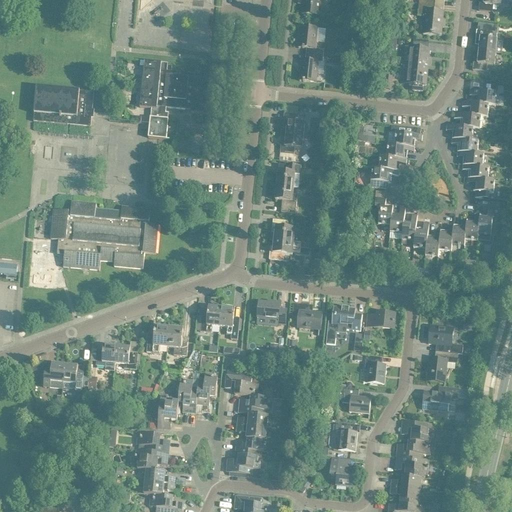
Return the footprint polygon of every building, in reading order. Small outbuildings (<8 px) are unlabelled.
[(48,35),(57,36),(58,7),(57,7),(57,0),(26,0),(26,15),(48,16),(48,35)] [(303,0),(302,14),(320,16),(321,0),(303,0)] [(479,0),(478,11),(492,12),(493,5),(500,6),(500,0),(479,0)] [(443,6),(419,4),(417,16),(424,17),(423,34),(440,36),(443,6)] [(478,51),(495,53),(497,40),(496,40),(497,33),(493,32),(494,25),(477,23),(475,45),(479,45),(478,51)] [(305,55),(323,56),(323,50),(315,49),(317,28),(301,27),(298,48),(306,48),(305,55)] [(408,69),(428,71),(429,57),(429,49),(428,49),(429,44),(418,43),(417,48),(405,47),(404,60),(409,60),(408,69)] [(494,65),(495,53),(478,51),(478,56),(473,55),(472,70),(486,72),(487,65),(494,65)] [(323,56),(305,55),(305,60),(301,60),(299,81),(316,83),(317,75),(322,75),(324,63),(322,63),(323,56)] [(194,74),(171,71),(171,66),(167,66),(167,63),(144,61),(139,108),(151,109),(148,138),(166,140),(169,113),(165,113),(166,107),(185,109),(185,108),(191,108),(190,113),(208,114),(212,68),(195,66),(194,74)] [(426,85),(428,71),(408,69),(407,78),(402,78),(402,83),(426,85)] [(385,76),(383,89),(391,90),(392,76),(385,76)] [(489,105),(495,106),(498,83),(471,80),(469,95),(478,96),(477,104),(489,105)] [(90,127),(92,109),(94,93),(36,87),(33,121),(90,127)] [(487,118),(489,105),(477,104),(462,102),(462,107),(470,108),(469,115),(481,117),(487,118)] [(286,134),(303,136),(304,123),(297,122),(298,115),(284,114),(282,128),(286,129),(286,134)] [(480,129),(481,117),(469,115),(454,114),(454,119),(462,120),(462,127),(473,128),(473,129),(480,129)] [(319,131),(328,132),(329,119),(321,119),(319,131)] [(472,141),(473,129),(473,128),(462,127),(446,125),(446,130),(455,131),(454,139),(472,141)] [(412,147),(413,139),(421,140),(422,135),(419,135),(420,129),(391,126),(391,133),(395,133),(394,145),(412,147)] [(303,136),(286,134),(285,139),(281,139),(280,154),(294,155),(294,148),(302,149),(303,136)] [(478,142),(472,141),(454,139),(452,138),(451,144),(460,145),(459,152),(477,154),(478,142)] [(356,153),(364,154),(364,148),(365,142),(357,142),(356,153)] [(394,145),(388,144),(387,157),(404,159),(405,151),(414,152),(414,147),(412,147),(394,145)] [(0,171),(24,172),(25,150),(0,148),(0,171)] [(484,155),(477,154),(459,152),(457,152),(457,157),(465,158),(464,165),(465,166),(483,167),(484,155)] [(321,154),(316,158),(321,164),(326,160),(321,154)] [(396,171),(397,164),(406,165),(406,159),(404,159),(387,157),(380,156),(379,169),(396,171)] [(277,186),(294,188),(295,175),(300,175),(300,166),(286,165),(285,172),(278,171),(277,186)] [(489,168),(483,167),(465,166),(464,165),(462,165),(462,170),(471,171),(470,178),(470,179),(488,181),(488,180),(489,168)] [(371,182),(375,182),(374,188),(384,189),(385,183),(392,183),(392,175),(398,176),(399,171),(396,171),(379,169),(372,168),(371,182)] [(494,181),(488,180),(488,181),(470,179),(470,178),(468,178),(467,183),(473,184),(473,192),(475,192),(474,198),(488,199),(489,193),(493,194),(494,181)] [(294,188),(277,186),(275,200),(282,200),(281,212),(296,214),(298,195),(293,194),(294,188)] [(390,226),(392,215),(393,206),(386,206),(386,199),(380,198),(380,199),(374,198),(373,204),(379,205),(377,225),(390,226)] [(53,210),(51,239),(51,240),(59,240),(58,255),(64,255),(63,268),(99,271),(100,261),(114,263),(113,267),(143,270),(144,253),(156,254),(158,225),(148,224),(150,209),(122,207),(122,212),(95,209),(96,204),(71,202),(71,212),(53,210)] [(478,235),(477,240),(490,242),(492,221),(498,221),(500,203),(489,202),(487,218),(480,217),(478,235)] [(392,215),(390,226),(390,233),(402,234),(404,223),(405,207),(400,207),(399,215),(392,215)] [(312,216),(320,217),(321,209),(313,209),(312,216)] [(411,223),(404,223),(402,234),(401,245),(413,246),(414,242),(415,230),(415,231),(417,215),(411,215),(411,223)] [(464,240),(465,240),(477,242),(477,240),(478,235),(480,217),(480,215),(475,215),(474,223),(467,223),(466,223),(464,240)] [(422,231),(415,231),(415,230),(414,242),(413,246),(413,248),(426,249),(427,238),(429,218),(424,218),(422,231)] [(275,229),(274,240),(293,242),(295,229),(287,228),(287,222),(273,220),(272,229),(275,229)] [(310,220),(309,228),(318,229),(318,221),(310,220)] [(466,223),(467,223),(467,221),(461,220),(461,229),(454,228),(453,228),(451,246),(452,246),(464,247),(465,240),(464,240),(466,223)] [(438,251),(439,251),(451,252),(452,246),(451,246),(453,228),(454,228),(454,226),(448,225),(447,234),(440,233),(438,251)] [(426,249),(425,256),(438,258),(439,251),(438,251),(440,233),(441,231),(435,230),(434,239),(427,238),(426,249)] [(292,255),(292,252),(300,253),(301,243),(293,242),(274,240),(273,251),(270,251),(269,260),(283,261),(284,254),(292,255)] [(388,249),(380,248),(379,257),(387,258),(388,249)] [(486,256),(486,264),(499,265),(499,257),(486,256)] [(474,268),(475,261),(463,260),(461,273),(474,275),(474,268)] [(0,274),(6,275),(16,276),(17,266),(0,264),(0,274)] [(257,317),(256,325),(277,327),(278,324),(285,324),(286,310),(279,309),(280,302),(272,301),(271,303),(258,302),(257,317)] [(309,305),(293,304),(291,317),(300,318),(299,328),(319,330),(320,314),(308,312),(309,305)] [(211,333),(211,326),(219,327),(221,308),(208,306),(207,315),(201,315),(200,332),(211,333)] [(221,308),(219,327),(227,328),(226,335),(231,335),(230,339),(237,340),(239,318),(233,318),(234,309),(221,308)] [(345,330),(360,331),(362,315),(354,314),(355,310),(335,308),(334,322),(328,321),(325,344),(334,345),(336,333),(345,334),(345,330)] [(367,315),(366,327),(393,329),(394,314),(377,312),(377,316),(367,315)] [(167,347),(169,328),(155,326),(154,335),(148,334),(146,352),(159,354),(159,347),(167,347)] [(440,346),(440,353),(457,355),(458,346),(451,345),(452,329),(430,326),(428,344),(440,346)] [(169,328),(167,347),(174,348),(173,355),(186,357),(188,338),(182,338),(183,329),(169,328)] [(278,344),(270,344),(270,352),(277,352),(278,344)] [(91,349),(90,361),(96,362),(95,366),(105,367),(105,363),(114,364),(116,347),(103,345),(103,350),(97,350),(91,349)] [(116,347),(114,364),(124,365),(123,369),(135,370),(137,354),(129,353),(129,348),(116,347)] [(429,359),(426,382),(444,383),(446,363),(456,364),(457,355),(440,353),(439,360),(429,359)] [(368,371),(367,383),(384,385),(385,366),(381,365),(382,358),(365,356),(364,371),(368,371)] [(44,372),(43,387),(49,388),(62,389),(62,383),(64,364),(51,363),(50,372),(44,372)] [(62,383),(62,389),(74,390),(81,391),(81,386),(82,376),(76,375),(77,366),(64,364),(62,383)] [(197,388),(196,405),(208,406),(209,400),(206,400),(206,396),(215,397),(217,377),(211,377),(212,374),(204,373),(204,380),(198,379),(197,388)] [(234,395),(250,396),(253,396),(254,391),(257,392),(257,384),(251,384),(251,378),(226,375),(224,388),(231,389),(231,386),(235,387),(234,395)] [(89,377),(88,389),(96,390),(97,378),(89,377)] [(197,388),(192,388),(192,381),(185,380),(185,383),(180,382),(178,401),(178,402),(186,403),(185,406),(182,406),(182,413),(195,414),(196,405),(197,388)] [(421,410),(429,410),(447,412),(447,406),(450,406),(451,400),(457,400),(458,389),(438,387),(437,394),(423,392),(421,410)] [(358,390),(348,389),(338,388),(337,399),(342,399),(341,403),(350,404),(349,413),(368,415),(370,398),(358,397),(358,390)] [(458,389),(457,399),(467,400),(468,390),(458,389)] [(238,413),(248,414),(263,416),(263,415),(264,410),(271,411),(272,404),(269,403),(269,398),(253,396),(250,396),(249,404),(245,404),(245,401),(239,400),(238,413)] [(160,397),(157,429),(169,430),(170,424),(168,424),(168,420),(176,421),(178,402),(178,401),(173,401),(173,398),(160,397)] [(237,418),(236,425),(266,428),(267,416),(263,415),(263,416),(248,414),(247,421),(243,420),(244,419),(237,418)] [(411,433),(410,441),(428,443),(429,443),(430,438),(433,438),(433,431),(427,431),(427,425),(402,422),(400,435),(407,436),(407,433),(411,433)] [(340,432),(338,451),(354,453),(357,434),(359,434),(357,433),(358,426),(336,424),(335,432),(340,432)] [(246,438),(247,438),(265,440),(266,428),(236,425),(236,432),(242,433),(242,431),(246,431),(246,438)] [(142,451),(168,454),(169,441),(163,441),(162,444),(158,444),(159,435),(140,433),(139,439),(136,439),(136,446),(143,446),(142,451)] [(235,455),(238,456),(257,458),(260,458),(261,452),(268,453),(268,446),(266,445),(266,440),(265,440),(247,438),(246,446),(242,446),(242,443),(236,442),(235,455)] [(397,445),(396,458),(421,460),(422,455),(429,455),(429,448),(427,448),(428,443),(410,441),(408,441),(407,449),(403,449),(403,446),(397,445)] [(319,447),(319,455),(328,456),(329,448),(319,447)] [(168,454),(142,451),(135,451),(134,463),(137,464),(137,469),(145,470),(156,471),(156,463),(160,464),(160,466),(167,467),(168,454)] [(227,459),(226,472),(251,475),(252,469),(259,470),(260,463),(257,463),(257,458),(238,456),(237,463),(233,463),(233,460),(227,459)] [(330,475),(336,476),(335,485),(351,487),(353,470),(349,470),(350,460),(332,458),(330,475)] [(405,469),(404,477),(421,479),(423,479),(424,474),(427,474),(428,461),(421,460),(396,458),(394,471),(401,471),(401,469),(405,469)] [(144,482),(174,485),(174,478),(168,477),(168,479),(164,479),(165,471),(156,471),(145,470),(144,482)] [(304,476),(299,484),(307,489),(312,482),(304,476)] [(390,488),(420,490),(421,479),(404,477),(402,477),(401,483),(397,483),(397,481),(391,481),(390,488)] [(152,495),(162,496),(163,489),(167,490),(166,491),(173,492),(174,485),(144,482),(143,494),(152,495)] [(400,494),(399,500),(419,502),(420,490),(390,488),(390,494),(396,495),(396,493),(400,494)] [(162,496),(152,495),(152,500),(149,499),(148,507),(156,507),(155,511),(181,511),(182,503),(176,502),(175,505),(171,505),(172,497),(162,496)] [(243,511),(266,511),(267,506),(260,505),(260,499),(235,496),(234,510),(240,510),(240,507),(244,508),(243,511)] [(420,511),(421,508),(418,507),(419,502),(399,500),(399,508),(395,508),(395,505),(389,504),(387,511),(420,511)]
